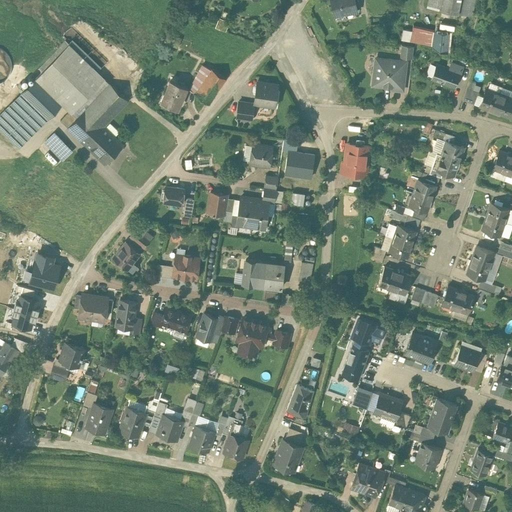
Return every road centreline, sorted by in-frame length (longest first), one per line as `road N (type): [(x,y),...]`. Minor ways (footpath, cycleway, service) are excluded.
road 1 (residential): [(79,276),(319,315)]
road 2 (residential): [(209,469),(18,441)]
road 3 (residential): [(323,128),(335,169),(319,315)]
road 4 (residential): [(323,128),(372,113),(458,114),(494,123)]
road 5 (residential): [(319,315),(254,476)]
road 6 (residential): [(273,42),(167,166)]
road 7 (residential): [(443,258),(494,123)]
road 8 (residential): [(167,166),(79,276)]
road 9 (residential): [(478,395),(435,511)]
